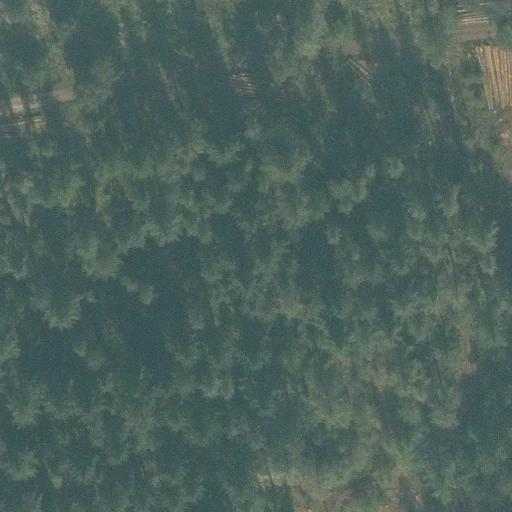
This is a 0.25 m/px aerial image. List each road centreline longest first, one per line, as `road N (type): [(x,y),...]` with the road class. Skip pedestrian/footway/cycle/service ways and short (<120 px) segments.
road 1 (track): [(511,143),(498,290),(467,326),(464,407),(422,471),(395,481),(312,485),(0,487)]
road 2 (track): [(0,111),(324,49),(511,33)]
